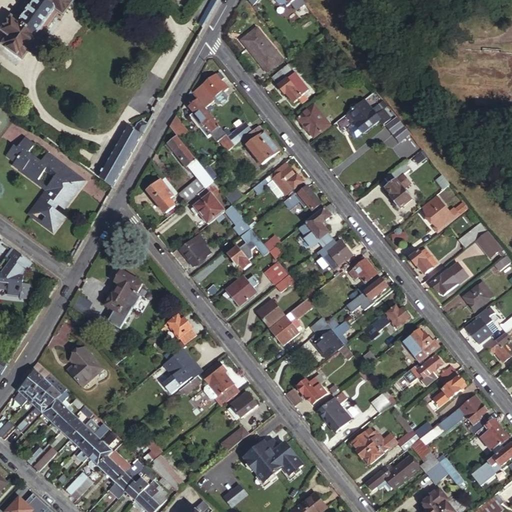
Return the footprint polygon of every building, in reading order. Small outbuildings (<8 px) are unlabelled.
[(59,11),(67,0),(38,0),(20,25),(19,24),(9,36),(30,52),(39,39),(37,37),(58,10),(59,11)] [(74,3),(70,0),(67,0),(59,11),(61,12),(65,16),(74,3)] [(204,27),(219,0),(218,0),(210,0),(197,24),(204,27)] [(304,4),(300,0),(286,0),(290,4),(296,11),(304,4)] [(304,4),(296,11),(302,19),(311,12),(305,4),(304,4)] [(59,11),(58,10),(37,37),(39,39),(41,40),(61,12),(59,11)] [(9,36),(19,24),(13,20),(3,32),(9,36)] [(283,59),(257,28),(242,40),(267,72),(283,59)] [(23,60),(30,52),(9,36),(3,45),(23,60)] [(41,40),(39,39),(30,52),(36,56),(45,43),(41,40)] [(356,68),(351,62),(347,65),(352,71),(356,68)] [(289,65),(272,79),(273,80),(282,73),(287,80),(291,76),(306,94),(309,91),(297,76),(289,65)] [(282,73),(273,80),(278,87),(287,80),(282,73)] [(306,94),(291,76),(287,80),(302,98),(304,97),(306,95),(306,94)] [(215,77),(193,94),(199,102),(205,110),(215,102),(218,107),(221,107),(227,102),(227,98),(223,93),(228,89),(224,84),(222,86),(219,82),(215,77)] [(287,80),(278,87),(285,96),(286,95),(294,105),(299,101),(302,98),(287,80)] [(355,126),(349,131),(349,134),(352,138),(355,139),(379,121),(382,125),(390,119),(383,110),(387,106),(383,101),(372,110),(364,100),(347,114),(348,115),(346,116),(346,118),(350,123),(352,123),(353,122),(356,125),(355,126)] [(225,135),(205,110),(199,102),(191,109),(194,114),(191,117),(206,136),(209,134),(216,142),(219,140),(225,135)] [(329,126),(313,105),(304,112),(305,113),(297,119),(312,138),(320,132),(320,133),(329,126)] [(188,133),(175,118),(170,128),(178,138),(179,140),(188,133)] [(410,135),(396,118),(385,127),(399,144),(410,135)] [(233,146),(241,140),(252,131),(245,122),(227,137),(233,146)] [(132,130),(142,136),(147,127),(140,123),(136,124),(132,130)] [(265,135),(258,126),(252,131),(241,140),(261,166),(271,158),(258,141),(265,135)] [(97,178),(112,189),(142,136),(132,130),(126,127),(97,178)] [(225,135),(219,140),(227,151),(233,146),(227,137),(225,135)] [(179,140),(178,138),(169,146),(187,169),(189,168),(197,161),(179,140)] [(46,160),(44,158),(42,162),(30,153),(35,147),(26,141),(20,149),(16,146),(7,157),(15,163),(13,166),(38,184),(45,174),(54,181),(49,188),(56,194),(39,216),(45,220),(41,225),(52,233),(63,218),(54,212),(58,208),(62,211),(77,192),(75,191),(80,184),(83,186),(83,184),(63,169),(61,172),(51,164),(46,160)] [(425,161),(420,155),(412,161),(417,167),(425,161)] [(49,156),(46,160),(51,164),(54,160),(49,156)] [(197,178),(177,194),(186,206),(198,196),(214,183),(197,161),(189,168),(197,178)] [(307,186),(308,187),(297,173),(294,175),(284,162),(257,184),(260,187),(261,188),(265,185),(276,199),(283,194),(284,195),(292,189),(295,193),(297,194),(307,186)] [(412,172),(405,164),(397,170),(403,177),(398,181),(405,191),(412,186),(405,177),(412,172)] [(397,170),(384,181),(390,188),(386,191),(391,198),(390,199),(394,205),(394,208),(395,209),(396,211),(398,213),(399,213),(414,202),(405,191),(398,181),(403,177),(397,170)] [(435,183),(442,192),(450,186),(443,177),(435,183)] [(179,205),(161,183),(148,193),(161,209),(162,208),(167,214),(179,205)] [(214,199),(221,193),(214,183),(198,196),(203,202),(192,211),(196,216),(200,214),(209,225),(226,212),(214,199)] [(260,187),(257,184),(251,189),(254,192),(260,187)] [(322,206),(308,187),(307,186),(297,194),(297,196),(295,198),(304,209),(307,207),(312,213),(322,206)] [(234,187),(224,195),(232,205),(242,196),(234,187)] [(56,194),(49,188),(28,215),(41,225),(45,220),(39,216),(56,194)] [(449,214),(437,198),(423,209),(437,227),(434,229),(438,235),(460,217),(459,217),(463,214),(458,208),(454,211),(454,210),(449,214)] [(469,209),(464,203),(458,208),(463,214),(469,209)] [(233,222),(240,216),(233,206),(226,212),(233,222)] [(331,217),(325,209),(306,224),(319,240),(328,233),(321,225),(331,217)] [(243,237),(252,231),(250,228),(240,216),(233,222),(236,226),(234,229),(242,238),(243,237)] [(488,233),(481,224),(470,233),(475,239),(465,248),(467,250),(476,242),(488,233)] [(271,254),(270,253),(264,245),(252,231),(243,237),(248,244),(251,242),(256,249),(264,259),(271,254)] [(475,239),(470,233),(460,241),(465,248),(475,239)] [(502,250),(488,233),(476,242),(486,254),(492,248),(497,254),(498,253),(502,250)] [(278,246),(281,244),(274,236),(264,245),(270,253),(278,246)] [(208,256),(195,240),(181,251),(194,267),(208,256)] [(341,241),(332,247),(328,251),(338,265),(344,261),(345,262),(353,256),(341,241)] [(240,250),(239,248),(230,256),(238,267),(240,266),(245,272),(252,266),(249,262),(253,259),(252,252),(256,249),(251,242),(248,244),(240,250)] [(332,247),(329,243),(316,254),(318,256),(321,254),(322,256),(328,251),(332,247)] [(20,251),(13,245),(8,252),(15,257),(20,251)] [(271,254),(275,260),(283,253),(278,246),(270,253),(271,254)] [(497,254),(492,248),(486,254),(490,260),(497,254)] [(436,264),(424,249),(410,260),(416,267),(417,266),(424,276),(432,269),(431,268),(436,264)] [(507,257),(502,250),(498,253),(504,260),(507,257)] [(33,261),(20,251),(15,257),(19,260),(18,262),(27,269),(33,261)] [(15,257),(8,252),(0,261),(0,265),(5,269),(8,263),(10,264),(13,259),(15,257)] [(511,262),(508,257),(498,265),(502,270),(511,262)] [(18,262),(13,259),(10,264),(15,267),(18,262)] [(351,304),(380,280),(365,261),(354,271),(366,285),(323,319),(327,323),(333,319),(351,304)] [(24,272),(27,269),(18,262),(15,267),(10,264),(0,276),(0,289),(6,283),(11,287),(10,292),(22,295),(22,298),(32,300),(35,284),(30,283),(24,283),(24,272)] [(5,269),(0,265),(0,276),(10,264),(8,263),(5,269)] [(288,278),(278,265),(264,277),(274,289),(288,278)] [(468,279),(457,265),(431,286),(438,295),(440,293),(444,298),(468,279)] [(120,287),(109,307),(104,303),(103,302),(102,304),(111,310),(114,312),(108,323),(119,330),(125,320),(126,321),(139,297),(137,295),(142,285),(121,273),(115,284),(120,287)] [(261,286),(256,279),(250,284),(245,278),(228,292),(242,309),(259,295),(256,291),(261,286)] [(274,289),(273,290),(278,296),(292,285),(288,278),(274,289)] [(387,289),(380,280),(351,304),(354,307),(356,306),(357,307),(368,299),(371,302),(387,289)] [(109,307),(120,287),(115,284),(104,303),(109,307)] [(493,298),(482,285),(464,299),(474,312),(493,298)] [(87,311),(92,306),(83,298),(78,304),(87,311)] [(258,313),(271,329),(287,317),(273,301),(258,313)] [(306,309),(302,304),(292,313),(296,318),(302,313),(301,312),(306,309)] [(399,311),(395,306),(362,333),(365,336),(367,335),(373,341),(379,336),(377,334),(391,323),(397,331),(410,320),(401,309),(399,311)] [(496,313),(491,308),(466,329),(479,344),(499,328),(490,317),(496,313)] [(182,320),(178,315),(167,324),(169,326),(185,345),(196,336),(191,330),(193,329),(185,318),(182,320)] [(287,317),(271,329),(284,346),(300,334),(294,327),(296,325),(293,321),(291,323),(287,317)] [(511,328),(511,317),(501,326),(506,333),(511,328)] [(328,324),(345,347),(348,344),(342,336),(345,334),(346,335),(352,331),(347,324),(341,328),(333,319),(327,323),(328,324)] [(343,347),(326,326),(322,329),(325,333),(314,343),(324,355),(335,346),(339,351),(343,347)] [(511,328),(506,333),(489,347),(494,353),(496,352),(504,362),(511,355),(511,340),(511,339),(511,338),(511,328)] [(322,329),(311,339),(314,343),(325,333),(322,329)] [(424,361),(437,350),(426,336),(424,336),(420,331),(404,343),(420,364),(424,361)] [(81,384),(102,368),(85,347),(71,359),(75,364),(69,369),(81,384)] [(350,353),(345,347),(341,351),(346,357),(350,353)] [(176,357),(166,364),(176,375),(165,383),(174,394),(198,375),(198,376),(201,373),(182,350),(175,356),(176,357)] [(122,353),(112,360),(116,365),(129,355),(122,353)] [(170,353),(162,359),(166,364),(176,357),(175,356),(170,353)] [(359,363),(364,370),(375,361),(370,354),(359,363)] [(426,365),(424,361),(420,364),(402,379),(408,387),(415,381),(416,383),(417,382),(424,390),(436,380),(436,377),(433,374),(443,366),(436,357),(426,365)] [(52,373),(39,362),(35,368),(37,370),(20,391),(29,399),(52,373)] [(222,407),(239,393),(225,374),(226,373),(219,364),(202,377),(205,381),(209,384),(210,385),(203,391),(213,403),(216,400),(222,407)] [(448,381),(457,373),(452,368),(444,375),(448,381)] [(60,381),(52,373),(29,399),(37,407),(60,381)] [(467,386),(457,373),(448,381),(439,388),(443,393),(433,401),(439,409),(467,386)] [(197,377),(180,391),(183,394),(186,392),(187,394),(201,383),(197,377)] [(298,389),(305,396),(306,395),(309,400),(314,406),(329,394),(316,378),(311,382),(309,380),(298,389)] [(44,414),(59,399),(63,394),(68,388),(60,381),(37,407),(44,414)] [(334,395),(339,390),(336,386),(331,391),(334,395)] [(74,394),(68,388),(63,394),(68,398),(69,399),(74,394)] [(29,399),(20,391),(16,396),(25,404),(29,399)] [(247,393),(224,411),(234,425),(257,406),(247,393)] [(293,393),(287,398),(296,409),(302,404),(293,393)] [(68,398),(63,394),(59,399),(63,403),(68,398)] [(348,401),(342,394),(319,414),(335,434),(351,422),(339,408),(348,401)] [(375,404),(382,414),(392,406),(384,395),(375,404)] [(477,435),(488,426),(482,418),(488,413),(476,398),(460,411),(464,417),(473,428),(470,431),(475,437),(477,435)] [(63,403),(59,399),(44,414),(54,423),(68,407),(63,403)] [(95,413),(84,403),(81,406),(83,407),(76,415),(62,431),(71,439),(85,423),(80,419),(84,415),(89,419),(95,413)] [(62,431),(76,415),(68,407),(54,423),(62,431)] [(460,411),(451,418),(456,426),(462,421),(461,420),(464,417),(460,411)] [(89,419),(85,423),(71,439),(81,449),(102,426),(105,423),(95,413),(89,419)] [(412,430),(399,413),(395,417),(407,433),(408,433),(412,430)] [(54,423),(44,414),(40,419),(49,428),(54,423)] [(434,431),(422,441),(427,448),(444,434),(441,431),(452,423),(449,420),(434,431)] [(10,421),(0,432),(0,436),(3,439),(15,426),(10,421)] [(509,440),(494,421),(488,426),(477,435),(491,453),(499,446),(500,448),(509,440)] [(419,438),(422,441),(434,431),(428,424),(416,434),(419,438)] [(111,435),(102,426),(81,449),(83,450),(77,456),(85,463),(90,458),(111,435)] [(229,450),(249,434),(243,428),(223,443),(229,450)] [(17,429),(11,437),(17,442),(23,435),(17,429)] [(376,436),(372,430),(354,445),(360,452),(358,453),(364,461),(366,459),(372,467),(385,455),(385,454),(390,451),(399,445),(393,437),(385,442),(381,436),(376,436)] [(408,433),(407,433),(397,441),(404,450),(419,438),(416,434),(414,432),(412,430),(408,433)] [(129,432),(121,438),(125,442),(128,440),(126,438),(131,434),(129,432)] [(89,468),(95,473),(101,467),(115,452),(110,447),(116,441),(111,435),(90,458),(92,459),(90,463),(89,468)] [(149,462),(162,452),(152,439),(146,443),(142,438),(134,448),(139,452),(147,445),(152,451),(145,457),(149,462)] [(482,445),(476,438),(469,444),(475,451),(482,445)] [(27,439),(16,451),(23,457),(33,445),(27,439)] [(265,442),(245,458),(265,484),(284,468),(291,477),(304,467),(286,444),(280,449),(272,440),(267,445),(265,442)] [(427,448),(422,441),(413,448),(423,460),(426,457),(430,462),(435,458),(427,448)] [(511,460),(511,443),(503,451),(481,469),(485,474),(497,465),(501,469),(511,460)] [(101,467),(118,484),(139,461),(138,460),(136,462),(120,446),(115,452),(101,467)] [(31,464),(43,451),(38,447),(26,460),(31,464)] [(49,453),(35,468),(40,473),(54,458),(49,453)] [(160,455),(149,464),(153,468),(178,492),(185,485),(160,455)] [(441,464),(435,458),(430,462),(424,467),(430,474),(441,466),(441,464)] [(465,481),(447,459),(441,464),(441,466),(458,487),(465,481)] [(421,471),(411,460),(392,475),(388,471),(369,486),(374,492),(389,481),(396,490),(421,471)] [(137,485),(140,482),(134,476),(141,469),(147,474),(150,471),(139,461),(118,484),(112,490),(121,499),(127,493),(136,484),(137,485)] [(150,471),(147,474),(153,480),(155,477),(150,471)] [(95,473),(90,479),(94,483),(99,477),(95,473)] [(68,490),(74,496),(90,479),(84,474),(68,490)] [(74,496),(78,499),(94,483),(90,479),(74,496)] [(146,492),(148,489),(140,482),(137,485),(136,484),(127,493),(130,496),(128,498),(135,504),(146,492)] [(148,489),(146,492),(153,498),(160,491),(157,489),(152,484),(148,489)] [(240,485),(223,498),(233,510),(249,496),(240,485)] [(168,494),(160,486),(157,489),(160,491),(153,498),(146,492),(135,504),(133,505),(140,511),(145,511),(146,511),(147,511),(157,511),(168,500),(165,498),(168,494)] [(322,511),(327,509),(316,495),(293,511),(322,511)] [(451,511),(438,495),(430,501),(428,499),(425,498),(422,501),(423,503),(422,504),(427,511),(451,511)] [(499,495),(496,498),(501,505),(505,502),(499,495)] [(7,511),(33,511),(34,511),(21,498),(7,511)] [(504,511),(506,511),(501,505),(496,498),(487,505),(478,511),(504,511)] [(204,511),(209,506),(204,502),(194,511),(204,511)]
